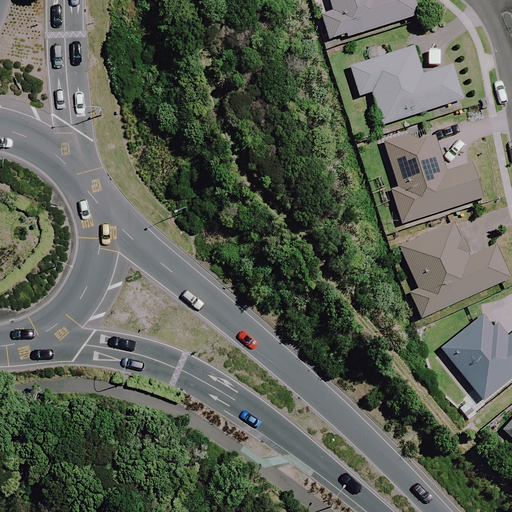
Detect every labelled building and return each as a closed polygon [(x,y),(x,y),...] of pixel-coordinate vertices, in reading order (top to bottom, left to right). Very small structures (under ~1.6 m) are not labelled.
[(329,0),(333,15),(323,17),(330,42),(419,17),(413,0),(329,0)] [(423,77),(415,49),(351,69),(360,98),(373,94),(383,126),(465,101),(454,68),(423,77)] [(447,172),(437,135),(414,142),(413,137),(386,144),(399,190),(393,191),(403,224),(482,201),(472,165),(447,172)] [(473,258),(457,224),(401,249),(420,291),(411,295),(423,319),(510,280),(496,248),(473,258)] [(511,336),(510,339),(499,325),(494,329),(485,318),(443,351),(484,402),(511,380),(511,336)]
